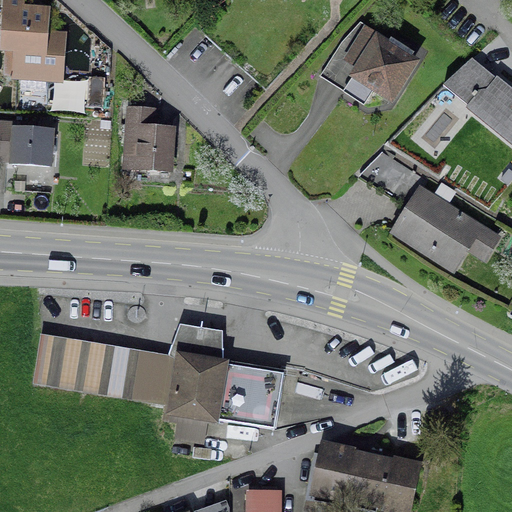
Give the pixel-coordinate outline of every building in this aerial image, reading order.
[(0,49),(42,52),(45,13),(3,10),(0,49)] [(359,68),(342,94),(362,107),(372,90),(389,101),(412,65),(405,61),(408,56),(390,45),(387,49),(363,34),(346,60),(359,68)] [(511,93),(496,80),(494,79),(493,81),(469,61),(441,87),(466,108),(464,110),(511,148),(511,93)] [(101,109),(103,80),(88,79),(86,108),(101,109)] [(122,170),(168,174),(170,130),(138,128),(139,110),(126,109),(122,170)] [(0,130),(0,151),(11,153),(10,165),(46,167),(48,132),(0,130)] [(359,176),(375,186),(391,161),(380,154),(359,176)] [(408,171),(391,161),(375,186),(392,197),(408,171)] [(426,183),(408,171),(392,197),(408,207),(392,234),(451,271),(477,230),(419,193),(426,183)] [(434,197),(445,203),(451,195),(440,188),(434,197)] [(177,360),(177,358),(39,336),(31,385),(163,407),(169,408),(173,382),(151,378),(155,356),(177,360)] [(401,511),(403,511),(413,469),(323,450),(316,484),(311,483),(305,511),(332,511),(336,498),(401,511)] [(275,511),(275,494),(247,494),(247,511),(275,511)]
